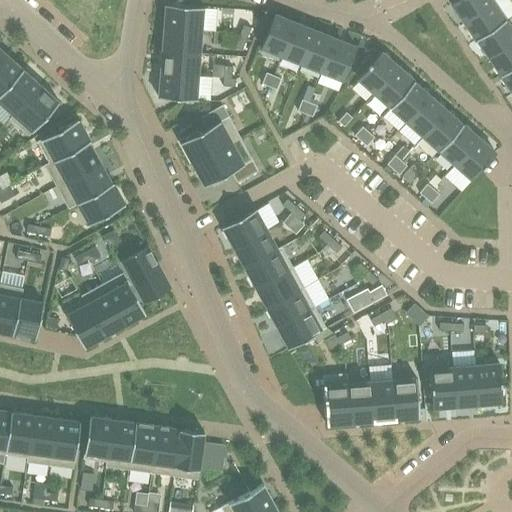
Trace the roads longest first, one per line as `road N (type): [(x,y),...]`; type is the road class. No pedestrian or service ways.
road 1 (residential): [(384,511),(244,388),(134,122),(102,89)]
road 2 (residential): [(368,18),(511,144)]
road 3 (residential): [(511,439),(463,444),(384,511)]
road 4 (residential): [(102,89),(4,0)]
